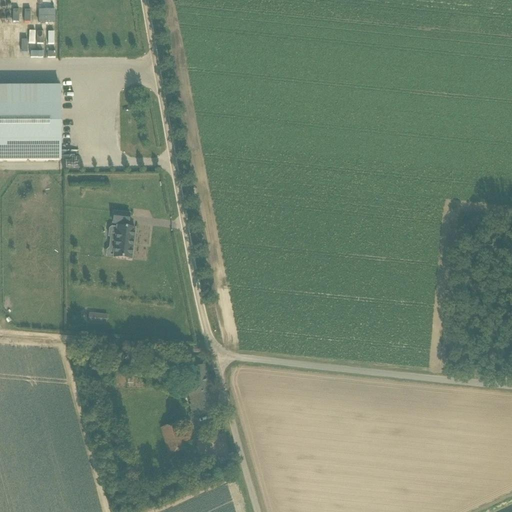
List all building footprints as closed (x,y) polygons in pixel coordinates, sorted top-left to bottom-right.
[(26,19),(37,19),(37,7),(26,7),(26,19)] [(37,7),(37,19),(49,19),(49,7),(37,7)] [(36,42),(36,29),(25,29),(25,42),(36,42)] [(21,31),(17,30),(14,40),(21,42),(22,36),(20,35),(21,31)] [(0,160),(60,161),(60,88),(0,88),(0,160)] [(111,240),(110,249),(114,249),(113,258),(114,258),(130,260),(131,260),(133,247),(133,246),(132,246),(132,244),(133,244),(133,243),(135,230),(135,229),(134,229),(126,228),(126,225),(128,226),(129,214),(114,213),(113,224),(118,224),(118,227),(117,227),(117,228),(115,240),(111,240)] [(87,324),(106,324),(106,313),(87,313),(87,324)] [(200,415),(216,411),(203,366),(188,371),(192,384),(184,386),(187,395),(189,394),(192,405),(190,406),(193,417),(200,415)] [(168,426),(160,428),(167,455),(176,452),(168,426)]
